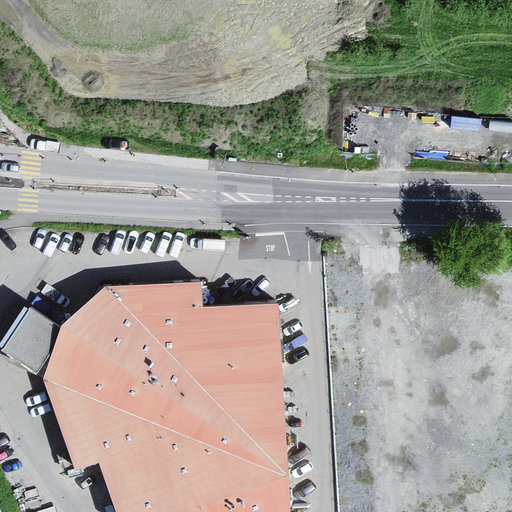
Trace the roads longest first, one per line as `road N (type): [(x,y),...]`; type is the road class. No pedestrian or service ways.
road 1 (tertiary): [(269,196),(0,159)]
road 2 (tertiary): [(0,196),(269,196)]
road 3 (tertiary): [(269,196),(511,201)]
